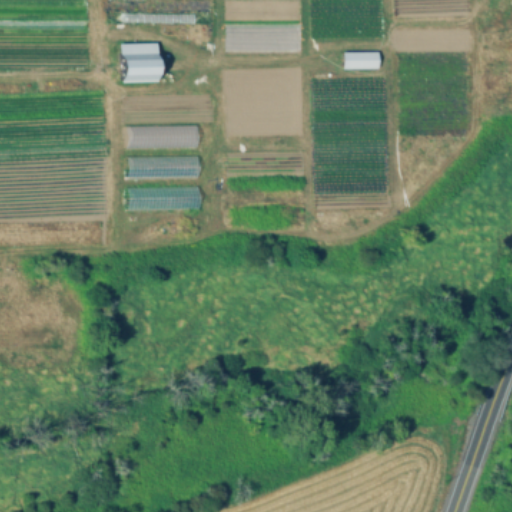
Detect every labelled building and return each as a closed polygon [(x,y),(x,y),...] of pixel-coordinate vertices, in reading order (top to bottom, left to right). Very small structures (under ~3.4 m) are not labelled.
[(114,42),(151,41),(153,80),(116,80),(114,42)] [(337,51),(373,51),(374,66),(338,66),(337,51)] [(120,124),(192,122),(192,147),(121,148),(120,124)] [(121,154),(193,152),(193,177),(122,178),(121,154)] [(123,185),(195,184),(195,208),(124,209),(123,185)]
